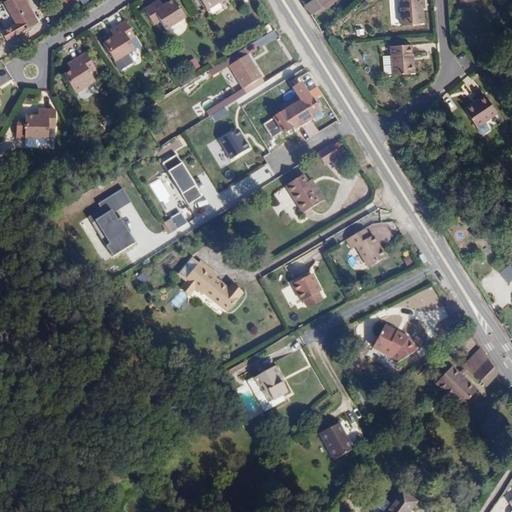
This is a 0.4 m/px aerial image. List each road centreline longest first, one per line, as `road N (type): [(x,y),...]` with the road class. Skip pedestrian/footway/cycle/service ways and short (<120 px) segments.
road 1 (secondary): [(369,141),(477,312)]
road 2 (residential): [(369,141),(437,91),(447,70),(442,0)]
road 3 (unknown): [(356,120),(207,206)]
road 4 (secondary): [(282,0),(369,141)]
